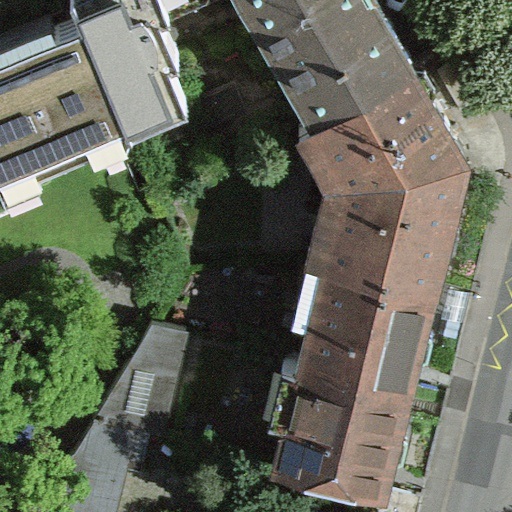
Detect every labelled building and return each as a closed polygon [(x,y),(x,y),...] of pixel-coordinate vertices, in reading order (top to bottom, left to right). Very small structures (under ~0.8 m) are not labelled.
[(79,0),(84,11),(99,48),(125,109),(130,121),(187,98),(170,57),(179,54),(161,8),(180,0),(79,0)] [(250,0),(315,112),(412,56),(379,0),(250,0)] [(95,121),(125,109),(99,48),(84,11),(0,45),(0,188),(40,172),(35,161),(100,134),(95,121)] [(450,131),(453,126),(412,56),(315,112),(314,113),(345,165),(325,252),(434,279),(462,168),(458,165),(462,157),(463,154),(463,148),(462,144),(460,139),(458,136),(450,131)] [(300,354),(409,381),(422,331),(434,279),(325,252),(300,354)] [(185,326),(153,317),(95,411),(149,425),(160,427),(185,326)] [(275,456),(384,483),(397,431),(409,381),(300,354),(275,456)] [(33,511),(109,511),(122,460),(139,465),(149,425),(95,411),(33,511)]
